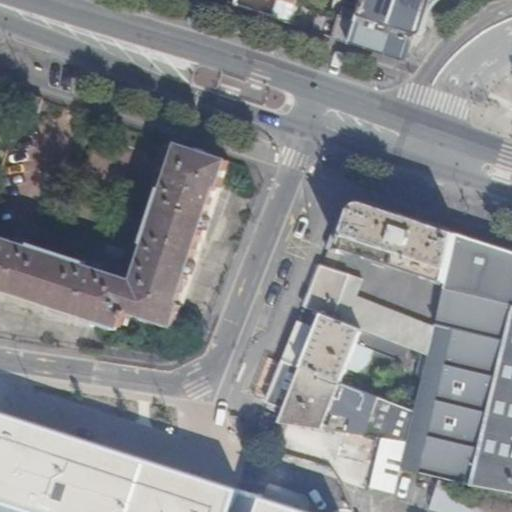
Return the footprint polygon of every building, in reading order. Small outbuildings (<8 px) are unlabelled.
[(277,0),(280,1),(274,21),(292,27),(301,0),(277,0)] [(365,0),(351,44),(388,56),(406,62),(414,36),(416,37),(428,0),(365,0)] [(428,0),(416,37),(422,39),(425,36),(433,14),(440,4),(444,0),(428,0)] [(343,20),(335,41),(347,46),(355,24),(343,20)] [(44,103),(27,97),(19,121),(36,127),(44,103)] [(230,164),(180,148),(172,175),(167,189),(147,252),(143,266),(137,285),(107,275),(92,270),(28,250),(14,245),(0,240),(0,295),(116,334),(118,330),(122,331),(126,321),(130,322),(132,316),(176,329),(182,309),(183,310),(222,192),(221,191),(230,164)] [(167,189),(172,175),(165,173),(161,187),(167,189)] [(342,219),(328,254),(346,260),(348,255),(448,287),(460,238),(366,207),(342,219)] [(430,359),(416,417),(404,466),(403,472),(474,490),(497,390),(511,324),(511,255),(460,238),(448,287),(437,331),(430,359)] [(15,239),(14,245),(28,250),(30,244),(15,239)] [(143,266),(147,252),(140,250),(136,264),(143,266)] [(92,270),(107,275),(108,269),(93,264),(92,270)] [(320,317),(360,332),(430,359),(437,331),(359,302),(365,284),(322,270),(306,311),(306,312),(320,317)] [(300,328),(285,366),(338,386),(360,332),(320,317),(314,333),(300,328)] [(511,324),(497,390),(474,490),(511,497),(511,324)] [(285,366),(269,406),(287,413),(327,428),(347,437),(374,447),(404,466),(416,417),(338,386),(285,366)] [(234,511),(241,490),(0,412),(0,499),(40,511),(299,511),(265,501),(261,511),(234,511)] [(287,413),(281,426),(326,433),(327,428),(287,413)] [(511,511),(511,506),(442,483),(432,511),(511,511)]
